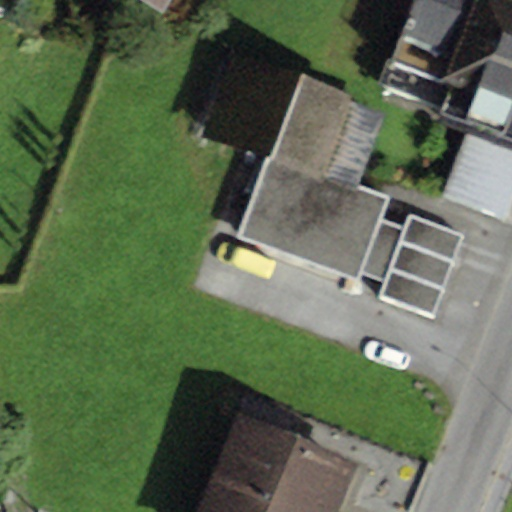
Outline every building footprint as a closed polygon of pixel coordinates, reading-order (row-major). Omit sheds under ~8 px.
[(138,0),(161,13),(167,0),(138,0)] [(424,0),(415,24),(410,22),(384,89),(444,112),(452,91),(511,113),(511,10),(486,0),(424,0)] [(401,0),(396,14),(410,22),(415,24),(424,0),(401,0)] [(385,200),(352,187),(377,122),(236,70),(210,136),(272,158),(245,234),(385,285),(380,300),(433,319),(463,238),(409,218),(404,231),(377,221),(385,200)] [(511,145),(511,113),(452,91),(444,112),(441,118),(471,130),(511,145)] [(444,198),(504,221),(511,200),(511,145),(471,130),(444,198)] [(333,511),(349,474),(241,429),(206,511),(333,511)]
